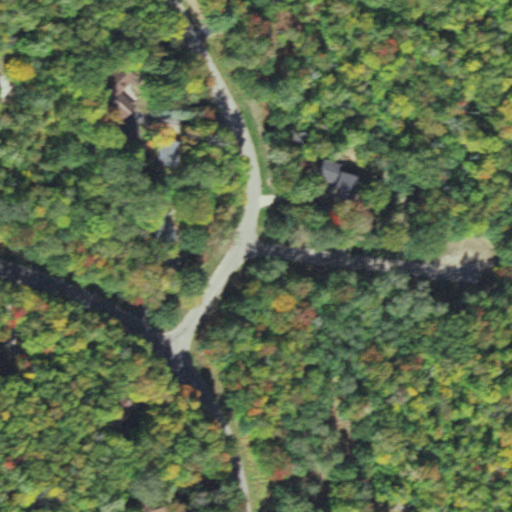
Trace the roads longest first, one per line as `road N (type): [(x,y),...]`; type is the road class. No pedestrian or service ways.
road 1 (residential): [(169,353),(236,248),(246,179),(244,149),(170,0)]
road 2 (residential): [(511,259),(460,275),(236,248)]
road 3 (residential): [(169,353),(130,320),(0,270)]
road 4 (residential): [(239,511),(212,419),(169,353)]
